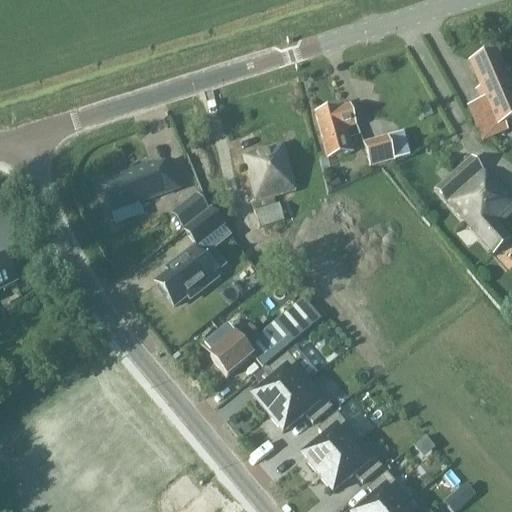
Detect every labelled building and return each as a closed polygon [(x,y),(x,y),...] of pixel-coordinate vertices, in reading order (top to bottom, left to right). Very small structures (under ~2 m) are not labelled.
[(504,125),(511,121),(511,80),(509,73),(503,75),(493,53),(470,64),(481,90),(475,92),(480,102),(466,108),(482,144),(508,132),(504,125)] [(353,154),(346,131),(354,129),(348,108),(337,111),(337,110),(315,116),(327,161),(353,154)] [(276,147),(271,125),(247,132),(247,135),(217,143),(226,175),(280,161),(282,171),(298,167),(292,143),(276,147)] [(386,140),(364,145),(370,169),(392,164),(386,140)] [(498,225),(511,212),(511,201),(493,179),(491,181),(470,157),(433,189),(492,257),(511,240),(498,225)] [(121,181),(100,189),(110,216),(179,191),(168,163),(156,167),(155,165),(155,164),(139,169),(139,170),(141,174),(121,181)] [(196,197),(171,216),(182,231),(207,212),(196,197)] [(276,208),(252,209),(253,225),(277,223),(276,208)] [(181,264),(155,285),(157,288),(157,292),(162,299),(166,299),(173,308),(187,298),(189,301),(215,281),(212,277),(224,268),(212,252),(229,239),(209,213),(184,232),(196,248),(179,261),(181,264)] [(0,290),(15,283),(2,256),(0,256),(0,290)] [(258,338),(250,328),(236,340),(235,338),(234,339),(226,330),(227,329),(226,329),(201,348),(201,350),(202,349),(210,359),(209,359),(226,379),(251,359),(262,372),(320,323),(302,301),(258,338)] [(253,400),(267,417),(309,383),(286,356),(267,372),(275,382),(253,400)] [(309,383),(267,417),(282,435),(304,416),(312,426),(331,410),(309,383)] [(349,450),(350,451),(359,443),(336,415),(316,432),(325,441),(303,460),(317,477),(349,450)] [(109,443),(100,433),(80,449),(91,461),(95,457),(112,477),(146,449),(127,427),(109,443)] [(363,467),(350,451),(349,450),(317,477),(331,495),(354,476),(362,486),(381,470),(372,459),(363,467)] [(361,511),(396,511),(399,510),(400,510),(409,503),(386,475),(366,491),(374,501),(361,511)] [(467,488),(457,496),(465,506),(475,498),(467,488)]
